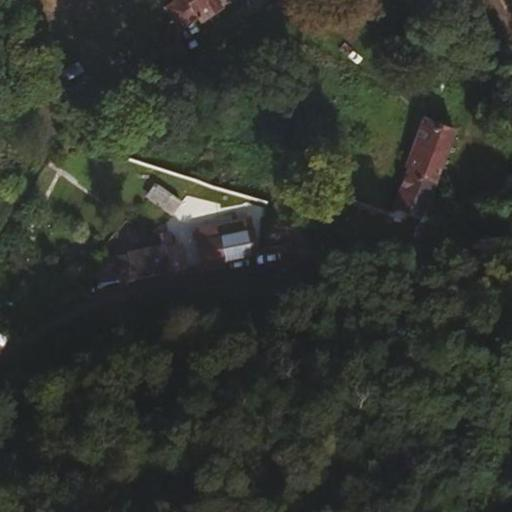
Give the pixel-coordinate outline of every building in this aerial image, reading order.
[(210,0),(159,0),(158,1),(172,22),(190,10),(193,12),(210,0)] [(511,117),(511,107),(499,88),(483,101),(500,125),(511,117)] [(424,187),(446,124),(414,112),(403,140),(408,142),(405,151),(387,200),(440,218),(449,197),(424,187)] [(169,202),(176,191),(152,175),(145,185),(169,202)] [(252,248),(251,244),(242,214),(190,226),(197,259),(252,248)] [(183,262),(178,235),(169,237),(166,228),(156,230),(158,240),(163,266),(183,262)] [(163,266),(158,240),(127,246),(124,241),(113,243),(114,251),(95,255),(101,279),(163,266)] [(37,309),(46,299),(38,291),(28,301),(37,309)]
